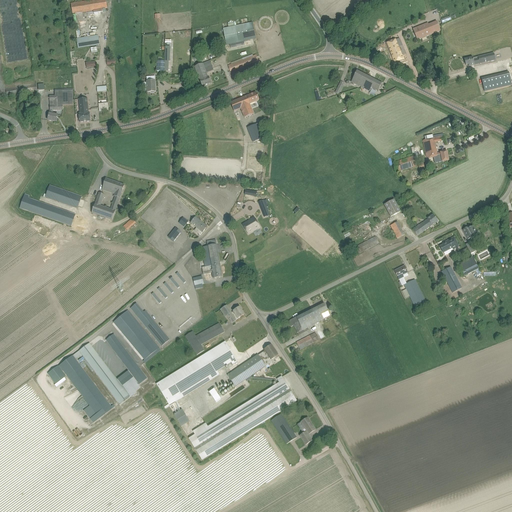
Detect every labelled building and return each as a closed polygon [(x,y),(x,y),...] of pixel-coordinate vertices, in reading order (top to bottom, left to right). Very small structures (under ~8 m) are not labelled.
[(92,0),(71,3),(73,14),(107,8),(105,0),(92,0)] [(413,29),(418,40),(442,31),(442,26),(442,25),(440,20),(434,22),(435,24),(428,27),(427,23),(413,29)] [(253,23),(223,29),(226,45),(256,39),(253,23)] [(79,48),(100,44),(99,35),(77,38),(79,48)] [(403,60),(402,57),(406,56),(402,46),(399,48),(397,43),(388,46),(394,64),(403,60)] [(497,61),(502,60),(504,60),(502,50),(476,56),(477,59),(474,60),(473,58),(464,60),(466,65),(468,65),(469,67),(497,60),(497,61)] [(6,89),(0,53),(0,98),(37,92),(36,84),(6,89)] [(257,56),(256,56),(256,55),(228,65),(230,71),(258,61),(257,56)] [(169,62),(165,61),(157,61),(157,71),(165,71),(169,71),(169,68),(169,62)] [(194,68),(200,82),(202,87),(211,83),(209,79),(209,77),(207,77),(204,70),(212,66),(209,61),(194,68)] [(368,76),(357,71),(351,82),(362,88),(368,76)] [(485,92),(490,90),(511,85),(509,73),(482,79),(485,92)] [(362,88),(370,91),(372,88),(378,92),(380,88),(382,83),(368,76),(362,88)] [(147,82),(148,93),(156,92),(155,81),(147,82)] [(53,110),(63,110),(63,106),(74,105),(73,91),(55,92),(55,95),(49,96),(50,102),(50,107),(50,110),(48,121),(57,122),(58,116),(52,115),(53,110)] [(260,101),(258,97),(256,93),(248,96),(231,103),(234,112),(241,109),(245,118),(253,115),(249,105),(260,101)] [(79,114),(79,118),(80,123),(91,122),(90,117),(90,113),(88,113),(87,99),(79,100),(80,114),(79,114)] [(108,103),(99,104),(99,111),(109,111),(108,103)] [(247,128),(253,142),(262,139),(256,125),(247,128)] [(428,159),(439,157),(441,162),(442,162),(449,161),(447,152),(437,154),(435,143),(445,141),(444,136),(423,141),(426,158),(428,157),(428,159)] [(396,173),(417,166),(413,156),(393,163),(396,173)] [(106,179),(104,183),(102,190),(113,194),(117,182),(106,179)] [(114,196),(115,197),(120,198),(123,190),(124,185),(117,182),(113,194),(115,194),(114,196)] [(82,196),(51,185),(50,185),(45,198),(64,205),(73,208),(77,209),(78,209),(81,198),(82,197),(82,196)] [(112,220),(120,198),(115,197),(111,209),(101,205),(105,195),(99,193),(92,213),(112,220)] [(85,218),(75,214),(71,213),(28,198),(29,196),(25,194),(20,209),(71,227),(71,228),(74,229),(74,228),(81,230),(85,218)] [(384,205),(390,217),(401,212),(394,200),(384,205)] [(438,222),(435,217),(433,215),(413,229),(417,236),(432,226),(438,222)] [(196,217),(192,221),(191,224),(197,228),(194,231),(200,235),(202,233),(203,233),(204,231),(207,227),(196,217)] [(123,227),(127,231),(136,223),(132,218),(123,227)] [(184,218),(179,224),(184,228),(188,222),(184,218)] [(249,221),(243,225),(248,234),(257,229),(258,229),(260,228),(254,218),(249,221)] [(399,222),(391,225),(397,239),(405,235),(399,222)] [(463,230),(468,240),(478,235),(476,230),(473,226),(467,230),(466,229),(463,230)] [(176,228),(168,238),(174,242),(181,232),(176,228)] [(379,243),(377,239),(375,236),(354,248),(357,254),(379,243)] [(440,246),(443,254),(452,249),(453,250),(459,247),(454,237),(443,243),(443,245),(440,246)] [(216,240),(206,242),(207,247),(201,248),(205,267),(202,268),(203,275),(212,273),(213,279),(222,277),(216,240)] [(466,245),(471,254),(475,252),(470,243),(466,245)] [(458,265),(465,277),(479,269),(472,257),(458,265)] [(395,271),(397,276),(399,280),(404,277),(403,276),(408,273),(407,271),(405,266),(395,271)] [(453,293),(462,288),(451,268),(442,272),(453,293)] [(178,273),(176,274),(184,284),(186,282),(178,273)] [(193,279),(194,286),(195,287),(204,285),(203,281),(202,277),(193,279)] [(172,278),(170,280),(178,289),(180,287),(172,278)] [(402,292),(405,299),(410,297),(414,307),(425,302),(415,280),(404,285),(406,290),(402,292)] [(166,283),(164,284),(172,294),(174,292),(166,283)] [(160,288),(158,290),(165,299),(168,297),(160,288)] [(154,293),(152,295),(159,304),(162,302),(154,293)] [(324,319),(330,316),(328,312),(326,308),(324,303),(288,321),(293,330),(296,329),(298,333),(302,331),(324,320),(324,319)] [(170,340),(153,319),(145,311),(143,312),(137,304),(131,309),(140,320),(148,329),(162,346),(170,340)] [(232,313),(227,306),(221,310),(225,317),(227,316),(232,324),(236,321),(235,320),(238,319),(244,315),(240,307),(233,311),(234,312),(232,313)] [(159,349),(159,348),(148,334),(145,331),(137,322),(128,311),(114,323),(145,360),(143,361),(145,363),(145,364),(161,351),(159,349)] [(185,337),(197,356),(205,350),(201,345),(225,332),(220,323),(196,336),(193,332),(185,337)] [(300,350),(304,348),(319,340),(315,333),(296,343),(300,350)] [(139,385),(144,381),(146,379),(147,378),(114,334),(106,341),(139,385)] [(167,403),(189,389),(231,363),(233,365),(238,362),(234,356),(226,342),(221,345),(156,385),(167,403)] [(112,408),(111,407),(76,359),(80,356),(81,358),(83,356),(120,405),(123,402),(125,404),(132,398),(134,397),(133,396),(131,397),(127,399),(130,397),(129,396),(90,343),(59,366),(48,374),(55,384),(66,376),(62,370),(62,369),(89,406),(83,411),(93,423),(112,408)] [(235,387),(250,378),(269,364),(270,365),(273,363),(271,360),(278,355),(272,345),(264,350),(265,351),(258,355),(254,358),(227,376),(235,387)] [(130,374),(119,382),(130,397),(136,393),(135,391),(140,387),(130,374)] [(202,460),(226,445),(297,402),(281,377),(277,379),(279,383),(208,427),(206,423),(193,432),(195,435),(188,439),(202,460)] [(221,399),(214,389),(209,392),(216,403),(221,399)] [(182,427),(191,422),(184,409),(175,414),(182,427)] [(271,421),(287,444),(297,438),(281,414),(271,421)] [(301,422),(307,431),(299,436),(305,445),(312,441),(310,437),(310,436),(309,434),(316,430),(308,418),(301,422)]
